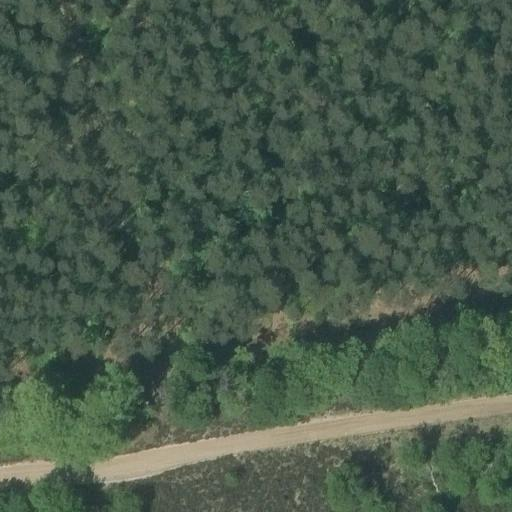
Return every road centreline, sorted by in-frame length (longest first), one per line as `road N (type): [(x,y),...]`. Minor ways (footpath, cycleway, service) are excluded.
road 1 (track): [(511,408),(0,483)]
road 2 (track): [(0,403),(511,333)]
road 3 (track): [(61,0),(168,384)]
